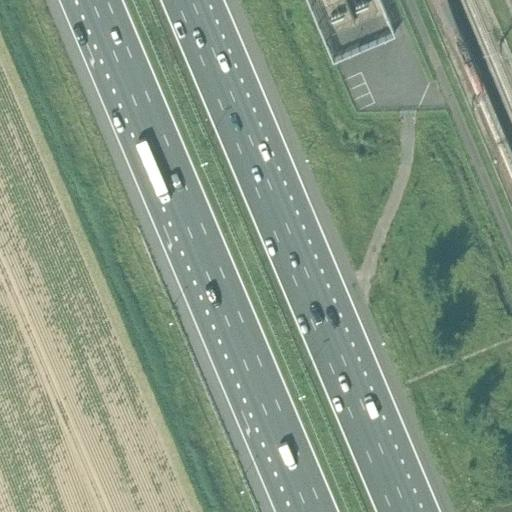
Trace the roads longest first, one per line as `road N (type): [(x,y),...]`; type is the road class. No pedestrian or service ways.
road 1 (motorway): [(93,0),(310,511)]
road 2 (motorway): [(400,511),(185,0)]
